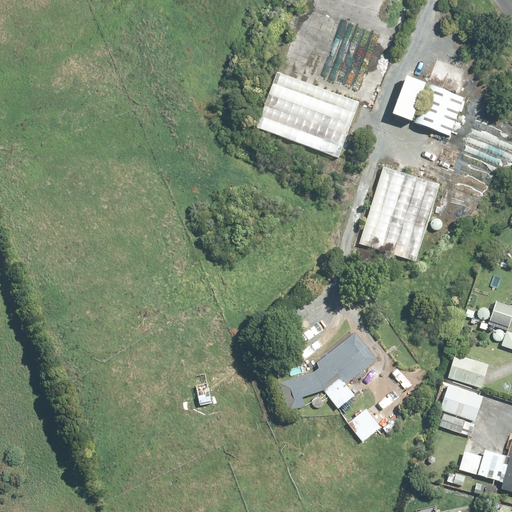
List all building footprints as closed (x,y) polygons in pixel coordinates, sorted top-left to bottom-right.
[(360,104),(278,73),(257,128),(339,159),(360,104)] [(408,78),(394,116),(413,123),(427,85),(408,78)] [(464,99),(428,85),(414,123),(450,137),(464,99)] [(440,185),(384,168),(360,245),(416,262),(440,185)] [(490,285),(493,272),(483,270),(480,283),(490,285)] [(511,320),(511,307),(497,303),(491,322),(509,328),(511,320)] [(475,312),(468,310),(466,317),(473,319),(475,312)] [(511,333),(507,332),(502,347),(511,350),(511,333)] [(314,373),(280,385),(290,413),(306,407),(303,399),(324,392),(338,410),(355,396),(346,385),(377,360),(356,333),(317,364),(319,370),(314,373)] [(489,365),(455,356),(448,379),(482,389),(489,365)] [(448,386),(440,411),(475,422),(484,397),(448,386)] [(367,410),(349,424),(363,443),(382,429),(367,410)] [(465,422),(444,415),(440,427),(461,434),(465,422)] [(511,453),(511,458),(486,451),(478,476),(504,483),(502,490),(511,492),(511,453)] [(485,486),(477,484),(474,493),(483,495),(485,486)]
